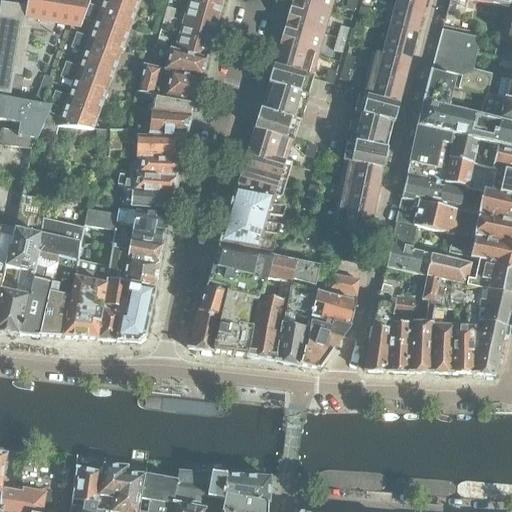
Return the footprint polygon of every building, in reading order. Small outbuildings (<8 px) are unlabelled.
[(0,98),(10,100),(14,77),(21,78),(30,29),(26,28),(28,22),(79,30),(83,21),(86,13),(90,0),(26,0),(26,7),(0,3),(0,98)] [(93,0),(90,0),(86,13),(130,29),(135,14),(102,2),(100,8),(92,6),(93,0)] [(102,0),(102,2),(135,14),(140,0),(102,0)] [(203,0),(189,0),(187,12),(217,21),(222,6),(203,0)] [(329,15),(333,0),(292,0),(292,3),(292,4),(293,5),(329,15)] [(353,13),(357,1),(354,0),(347,0),(345,11),(353,13)] [(511,0),(469,0),(496,7),(508,10),(510,0),(511,0)] [(417,35),(424,8),(397,1),(390,28),(417,35)] [(323,36),(329,15),(293,5),(292,4),(285,26),(286,26),(323,36)] [(176,10),(167,8),(165,16),(173,19),(176,10)] [(370,11),(361,8),(357,21),(366,23),(370,11)] [(187,12),(183,25),(215,35),(217,29),(215,28),(217,21),(187,12)] [(130,29),(86,13),(83,21),(94,25),(91,31),(125,43),(130,29)] [(171,27),(173,19),(165,16),(163,25),(171,27)] [(363,36),(366,23),(357,21),(354,33),(363,36)] [(183,25),(179,37),(211,47),(215,35),(183,25)] [(316,58),(323,36),(286,26),(285,26),(279,47),(280,47),(316,58)] [(349,30),(348,29),(340,27),(336,39),(345,42),(349,30)] [(410,62),(417,35),(390,28),(383,55),(410,62)] [(125,43),(91,31),(88,38),(76,34),(73,41),(119,58),(125,43)] [(464,68),(472,70),(480,39),(442,31),(432,70),(457,77),(458,72),(463,73),(464,68)] [(157,45),(165,47),(168,39),(159,36),(157,45)] [(208,59),(211,47),(179,37),(176,49),(208,59)] [(342,54),(345,42),(336,39),(333,52),(342,54)] [(119,58),(73,41),(70,49),(83,53),(80,61),(114,73),(119,58)] [(202,78),(208,59),(176,49),(176,50),(165,47),(157,45),(154,56),(167,60),(169,68),(164,70),(201,81),(202,78)] [(311,77),(316,58),(280,47),(275,67),(311,77)] [(511,52),(504,51),(503,54),(495,52),(494,58),(499,59),(499,61),(511,63),(511,52)] [(404,84),(410,62),(383,55),(373,52),(367,74),(404,84)] [(356,63),(347,60),(343,73),(352,75),(356,63)] [(114,73),(80,61),(78,67),(65,63),(62,71),(109,88),(114,73)] [(500,78),(496,97),(511,101),(511,63),(499,61),(497,67),(511,70),(510,81),(500,78)] [(156,92),(162,70),(144,65),(136,92),(151,96),(151,95),(158,97),(159,93),(156,92)] [(492,75),(472,70),(464,68),(463,73),(458,72),(457,77),(461,78),(458,89),(484,95),(485,95),(487,95),(492,75)] [(201,81),(164,70),(162,70),(156,92),(159,93),(158,97),(194,106),(201,81)] [(109,88),(62,71),(60,78),(72,82),(69,90),(103,103),(109,88)] [(328,71),(324,83),(333,86),(336,74),(328,71)] [(266,132),(291,140),(310,79),(285,72),(281,85),(276,89),(268,86),(261,112),(268,114),(270,118),(266,132)] [(349,88),(352,75),(343,73),(340,85),(349,88)] [(392,125),(393,125),(404,84),(367,74),(360,97),(386,105),(382,118),(386,123),(392,125)] [(451,102),(453,92),(456,80),(430,74),(423,104),(449,110),(451,102)] [(69,90),(67,95),(61,94),(62,92),(57,91),(54,100),(66,104),(65,105),(98,117),(103,103),(69,90)] [(151,96),(149,115),(191,119),(194,106),(158,97),(151,95),(151,96)] [(484,95),(480,117),(480,118),(511,125),(511,101),(496,97),(487,95),(485,95),(484,95)] [(360,97),(344,160),(371,165),(373,151),(378,149),(386,151),(392,125),(386,123),(382,118),(386,105),(360,97)] [(10,100),(0,98),(0,122),(19,125),(18,132),(17,138),(39,141),(39,135),(44,124),(51,108),(10,100)] [(449,110),(423,104),(416,130),(454,138),(511,151),(511,125),(480,118),(480,117),(449,110)] [(98,117),(65,105),(58,126),(61,127),(92,132),(98,117)] [(191,119),(149,115),(148,138),(185,139),(191,119)] [(59,139),(61,127),(58,126),(44,124),(39,135),(59,139)] [(17,138),(18,132),(1,130),(0,132),(0,143),(5,148),(30,151),(39,141),(17,138)] [(454,138),(416,130),(413,147),(450,155),(454,138)] [(112,152),(113,132),(96,131),(93,156),(107,159),(108,151),(112,152)] [(285,162),(292,142),(255,131),(249,151),(285,162)] [(113,132),(112,152),(121,152),(121,144),(136,145),(136,137),(136,133),(113,132)] [(136,137),(136,145),(135,160),(139,160),(180,161),(185,139),(148,138),(136,137)] [(511,151),(454,138),(450,155),(448,163),(468,168),(469,164),(511,173),(511,151)] [(317,148),(308,145),(305,157),(313,160),(317,148)] [(450,155),(413,147),(409,164),(446,173),(448,163),(450,155)] [(249,151),(242,169),(284,181),(290,163),(285,162),(249,151)] [(320,154),(317,166),(325,169),(329,157),(320,154)] [(139,160),(136,175),(176,179),(180,161),(139,160)] [(378,192),(382,170),(345,163),(340,184),(378,192)] [(448,163),(446,173),(444,184),(464,189),(511,199),(511,173),(469,164),(468,168),(448,163)] [(409,164),(401,200),(459,213),(464,189),(444,184),(446,173),(409,164)] [(279,198),(284,181),(242,169),(237,187),(238,187),(270,196),(270,197),(279,198)] [(171,197),(176,179),(136,175),(134,184),(125,182),(123,193),(171,197)] [(374,214),(378,192),(340,184),(336,205),(374,214)] [(318,189),(310,186),(306,199),(314,201),(318,189)] [(267,206),(270,197),(270,196),(238,187),(237,191),(235,190),(235,191),(230,207),(264,214),(282,217),(284,210),(267,206)] [(511,199),(464,189),(459,213),(468,215),(511,224),(511,199)] [(171,197),(123,193),(122,208),(166,212),(167,213),(169,214),(171,197)] [(0,287),(0,335),(19,337),(39,236),(41,236),(43,221),(45,202),(44,201),(44,202),(21,199),(14,227),(12,238),(0,287)] [(310,214),(314,201),(306,199),(302,211),(310,214)] [(463,238),(468,215),(459,213),(401,200),(397,222),(396,223),(405,225),(416,227),(416,228),(451,236),(451,235),(463,238)] [(336,205),(331,227),(369,235),(374,214),(336,205)] [(261,225),(264,214),(230,207),(225,226),(259,233),(277,236),(279,228),(261,225)] [(93,228),(95,212),(87,211),(85,227),(93,228)] [(119,211),(118,215),(116,225),(118,225),(133,228),(130,242),(163,248),(168,217),(119,211)] [(100,229),(103,213),(95,212),(93,228),(100,229)] [(108,230),(110,214),(103,213),(100,229),(108,230)] [(118,215),(110,214),(108,230),(115,231),(116,225),(118,215)] [(511,249),(511,224),(468,215),(463,238),(511,249)] [(39,236),(19,337),(39,339),(42,339),(52,285),(54,285),(58,263),(76,267),(77,262),(83,230),(43,221),(41,236),(39,236)] [(0,287),(12,238),(14,227),(0,223),(0,287)] [(405,225),(396,223),(394,232),(403,234),(405,225)] [(403,234),(401,242),(413,244),(416,228),(416,227),(405,225),(403,234)] [(255,243),(259,233),(225,226),(219,245),(271,254),(274,246),(255,243)] [(394,232),(393,240),(394,240),(401,242),(403,234),(394,232)] [(511,273),(511,249),(463,238),(451,235),(451,236),(448,252),(470,256),(470,258),(472,258),(480,260),(479,266),(511,273)] [(107,286),(98,342),(116,343),(117,337),(125,300),(128,301),(132,286),(122,284),(127,259),(129,244),(113,240),(108,269),(105,285),(107,286)] [(412,250),(413,244),(401,242),(394,240),(393,246),(412,250)] [(130,242),(129,244),(127,259),(160,265),(163,248),(130,242)] [(393,246),(391,246),(386,270),(420,278),(422,266),(429,268),(433,255),(412,250),(393,246)] [(254,279),(259,256),(218,249),(211,270),(254,279)] [(467,280),(472,258),(470,258),(470,256),(448,252),(447,253),(445,252),(444,258),(433,255),(428,279),(441,282),(465,287),(466,280),(467,280)] [(259,256),(254,279),(267,282),(278,284),(290,286),(292,282),(314,288),(318,266),(259,256)] [(480,260),(472,258),(467,280),(466,280),(465,287),(477,289),(511,297),(511,294),(511,273),(479,266),(480,260)] [(160,265),(127,259),(122,284),(132,286),(155,291),(160,265)] [(108,269),(77,262),(76,267),(73,279),(76,280),(66,341),(98,342),(107,286),(105,285),(108,269)] [(52,285),(42,339),(66,341),(76,280),(73,279),(76,267),(58,263),(54,285),(52,285)] [(263,296),(267,282),(254,279),(211,270),(205,290),(228,294),(246,297),(260,299),(260,295),(263,296)] [(360,282),(334,277),(331,276),(327,293),(356,299),(360,282)] [(436,311),(441,283),(426,279),(420,302),(427,304),(425,323),(413,324),(407,375),(430,375),(435,318),(436,311)] [(473,377),(475,323),(477,289),(465,287),(441,282),(441,283),(436,311),(449,313),(449,308),(456,309),(458,302),(469,304),(469,322),(456,321),(456,324),(452,376),(457,376),(459,376),(466,376),(467,376),(472,377),(473,377)] [(260,295),(260,299),(246,358),(273,362),(279,337),(286,302),(290,286),(278,284),(275,299),(263,296),(260,295)] [(155,291),(132,286),(128,301),(125,300),(117,337),(116,343),(116,344),(124,344),(137,344),(137,345),(145,339),(145,337),(155,291)] [(279,337),(273,362),(298,368),(309,318),(316,293),(290,286),(286,302),(279,337)] [(391,288),(382,286),(379,299),(395,302),(393,317),(411,319),(415,298),(409,297),(408,299),(401,297),(402,293),(393,291),(391,288)] [(477,289),(475,323),(504,329),(511,297),(477,289)] [(213,354),(217,337),(228,294),(205,290),(198,313),(188,350),(213,354)] [(349,330),(355,306),(316,293),(309,318),(349,330)] [(217,337),(213,354),(214,354),(233,357),(237,337),(246,297),(228,294),(217,337)] [(246,358),(260,299),(246,297),(237,337),(233,357),(233,356),(245,358),(246,358)] [(386,374),(392,324),(390,324),(393,317),(395,302),(379,299),(371,337),(365,363),(364,369),(363,374),(368,374),(386,374)] [(437,375),(452,376),(456,324),(447,324),(449,313),(436,311),(435,318),(430,375),(431,375),(436,376),(437,375)] [(319,372),(344,336),(349,330),(309,318),(298,368),(299,368),(319,372)] [(494,378),(503,337),(504,329),(475,323),(473,377),(494,378)] [(413,324),(392,324),(386,374),(407,375),(413,324)] [(0,446),(0,495),(1,496),(3,489),(9,447),(0,446)] [(106,465),(105,473),(100,499),(114,501),(111,511),(140,511),(142,502),(147,476),(148,470),(129,468),(130,466),(106,465)] [(100,499),(105,473),(78,467),(72,509),(84,510),(85,505),(98,507),(100,499)] [(180,475),(179,482),(181,482),(176,504),(208,511),(211,498),(215,477),(180,475)] [(179,482),(147,476),(142,502),(151,503),(175,508),(176,504),(181,482),(179,482)] [(215,477),(211,498),(228,503),(225,511),(273,511),(273,508),(223,496),(227,477),(215,477)] [(274,480),(227,477),(223,496),(273,508),(274,480)] [(3,489),(1,496),(0,503),(0,511),(42,511),(46,493),(22,488),(21,492),(3,489)] [(177,511),(178,508),(175,508),(151,503),(149,511),(177,511)]
